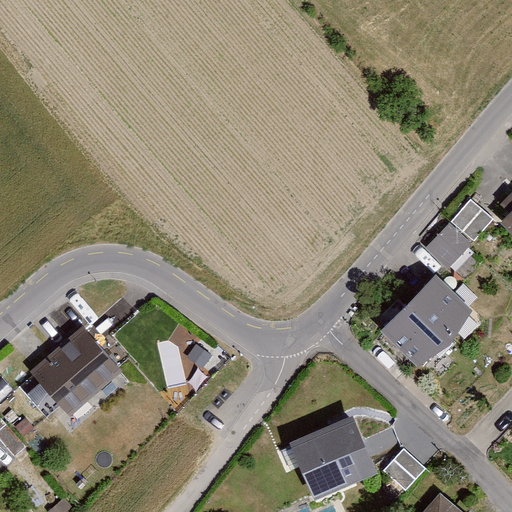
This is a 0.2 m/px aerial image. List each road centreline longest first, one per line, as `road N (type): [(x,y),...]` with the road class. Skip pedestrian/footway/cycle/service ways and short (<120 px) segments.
road 1 (residential): [(0,327),(68,268),(99,256),(133,261),(276,348)]
road 2 (residential): [(321,318),(511,99)]
road 3 (residential): [(511,503),(321,318)]
road 4 (residential): [(172,511),(246,411),(276,348)]
